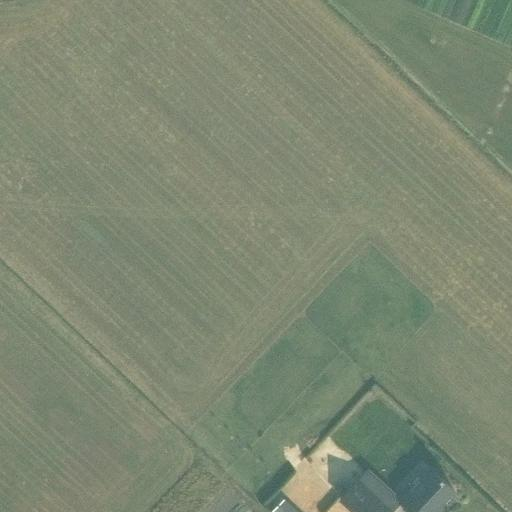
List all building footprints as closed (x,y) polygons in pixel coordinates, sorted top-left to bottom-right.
[(376,411),(350,443),(359,449),(384,418),(376,411)] [(320,450),(309,462),(313,465),(322,473),(323,474),(334,462),(332,461),(320,450)] [(358,480),(340,500),(353,511),(390,511),(399,503),(402,500),(368,469),(358,480)] [(430,469),(402,500),(399,503),(408,511),(438,511),(436,510),(454,491),(430,469)] [(271,511),(289,511),(280,502),(271,511)]
